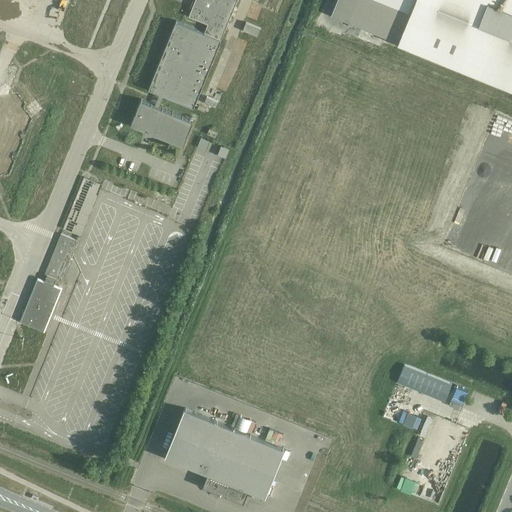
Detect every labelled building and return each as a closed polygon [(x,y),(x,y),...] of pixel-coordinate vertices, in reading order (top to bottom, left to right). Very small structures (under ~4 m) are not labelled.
[(141,98),(131,123),(184,144),(194,119),(159,105),(164,94),(194,106),(237,0),(195,0),(189,15),(208,23),(205,31),(177,20),(149,88),(160,92),(155,104),(141,98)] [(511,0),(336,0),(331,15),(511,88),(511,0)] [(243,30),(258,36),(261,28),(246,22),(243,30)] [(0,176),(14,174),(19,161),(20,162),(28,138),(28,139),(36,117),(29,107),(29,103),(23,94),(16,92),(15,89),(23,66),(15,63),(13,67),(14,74),(7,94),(1,94),(0,96),(0,176)] [(208,133),(216,136),(218,131),(210,128),(208,133)] [(198,146),(206,149),(210,140),(202,137),(198,146)] [(218,154),(227,157),(230,148),(222,145),(218,154)] [(64,227),(82,234),(102,183),(85,176),(64,227)] [(161,189),(158,200),(177,205),(180,194),(161,189)] [(60,280),(77,239),(61,233),(45,273),(48,274),(44,282),(42,281),(29,313),(25,312),(21,322),(42,330),(49,312),(51,312),(61,289),(53,286),(57,278),(60,280)] [(405,364),(398,381),(445,401),(453,384),(405,364)] [(452,399),(449,405),(459,408),(461,403),(463,403),(468,390),(457,385),(451,399),(452,399)] [(265,496),(285,449),(184,408),(165,456),(208,473),(203,485),(212,489),(217,494),(220,492),(244,502),(249,489),(252,491),(250,495),(261,500),(263,495),(265,496)] [(404,410),(399,421),(404,423),(408,412),(404,410)] [(417,416),(413,427),(417,429),(422,417),(417,416)] [(427,416),(420,434),(425,436),(433,418),(427,416)] [(419,437),(411,455),(417,458),(424,439),(419,437)] [(402,476),(397,487),(401,489),(406,478),(402,476)] [(415,481),(411,493),(415,494),(420,483),(415,481)]
